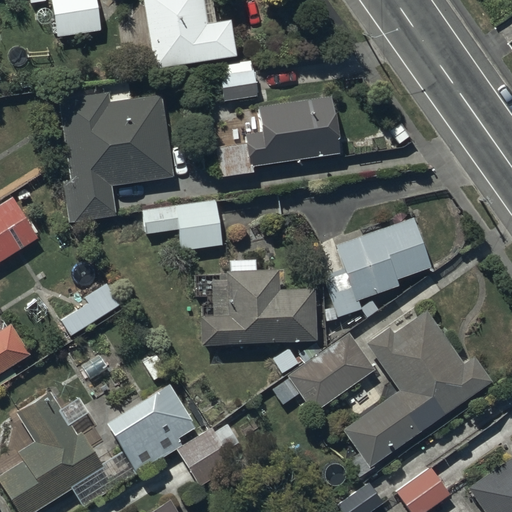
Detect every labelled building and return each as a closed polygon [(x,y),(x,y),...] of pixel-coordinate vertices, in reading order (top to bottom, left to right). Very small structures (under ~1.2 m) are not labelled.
[(95,0),(50,0),(56,32),(99,25),(95,0)] [(142,0),(151,65),(233,55),(229,19),(211,21),(208,0),(142,0)] [(222,100),(255,94),(251,68),(250,69),(249,62),(220,66),(221,72),(217,73),(222,100)] [(63,179),(69,221),(115,214),(111,186),(172,178),(161,95),(103,102),(101,91),(57,97),(68,178),(63,179)] [(247,165),(337,152),(329,95),(256,106),(260,131),(243,133),(247,165)] [(0,256),(37,233),(11,192),(0,198),(0,256)] [(181,249),(219,244),(213,203),(141,213),(144,234),(178,229),(181,249)] [(394,277),(428,264),(408,215),(335,245),(357,299),(397,284),(394,277)] [(202,343),(314,339),(312,290),(276,291),(276,270),(225,272),(226,312),(201,313),(202,343)] [(69,331),(119,300),(105,279),(84,292),(87,298),(59,315),(69,331)] [(0,338),(20,326),(2,296),(0,297),(0,338)] [(344,428),(368,461),(482,377),(463,352),(457,357),(419,305),(368,343),(400,386),(344,428)] [(100,329),(85,338),(101,363),(115,354),(100,329)] [(370,366),(345,329),(282,372),(285,375),(268,387),(278,402),(296,390),(308,408),(370,366)] [(0,447),(0,466),(18,499),(98,454),(48,365),(7,388),(27,423),(8,433),(12,440),(0,447)] [(498,511),(511,511),(511,437),(468,467),(498,511)] [(417,511),(449,489),(429,463),(396,488),(413,511),(417,511)] [(147,511),(191,511),(172,477),(138,495),(147,511)] [(343,511),(363,511),(382,498),(368,479),(336,502),(343,511)]
